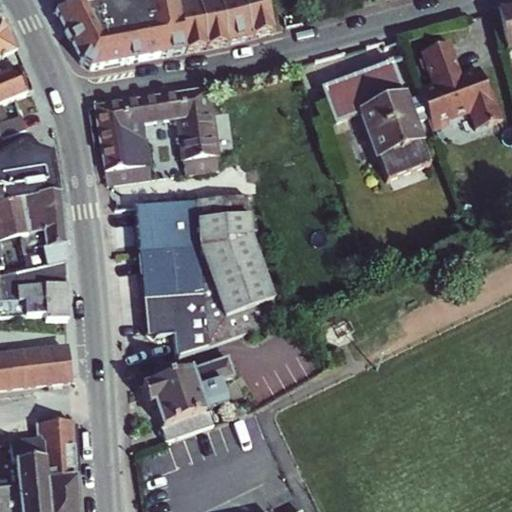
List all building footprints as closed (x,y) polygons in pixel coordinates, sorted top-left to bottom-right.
[(62,0),(65,13),(53,15),(82,65),(91,71),(152,59),(145,26),(149,25),(173,19),(172,12),(166,13),(163,0),(141,0),(98,8),(96,0),(62,0)] [(163,0),(166,13),(172,12),(199,6),(198,5),(221,0),(222,0),(225,7),(232,12),(239,41),(273,32),(263,0),(163,0)] [(221,0),(198,5),(199,6),(206,48),(239,41),(232,12),(225,7),(222,0),(221,0)] [(172,12),(173,19),(180,53),(206,48),(199,6),(172,12)] [(511,9),(496,14),(505,56),(511,53),(511,9)] [(173,19),(149,25),(145,26),(152,59),(180,53),(173,19)] [(0,60),(16,54),(6,31),(0,28),(0,60)] [(417,95),(432,134),(445,129),(448,120),(465,114),(471,130),(500,120),(493,101),(487,104),(485,97),(477,76),(459,83),(453,80),(452,76),(457,74),(448,48),(419,59),(427,82),(432,84),(434,89),(431,91),(417,95)] [(0,106),(1,106),(14,101),(32,93),(16,54),(0,60),(0,106)] [(429,168),(391,64),(320,90),(333,127),(360,118),(385,184),(429,168)] [(459,83),(477,76),(476,73),(459,79),(457,74),(452,76),(453,80),(459,83)] [(106,189),(149,182),(141,127),(175,122),(184,177),(218,171),(216,158),(207,92),(207,90),(95,109),(106,189)] [(283,115),(288,129),(291,142),(318,134),(313,120),(309,107),(305,94),(279,102),(283,115)] [(491,95),(485,97),(487,104),(493,101),(491,95)] [(7,121),(1,106),(0,106),(0,140),(25,131),(20,116),(7,121)] [(23,179),(54,174),(51,154),(19,146),(0,156),(0,204),(26,200),(23,179)] [(57,193),(54,174),(23,179),(26,200),(35,198),(35,197),(57,193)] [(27,272),(64,264),(57,193),(35,197),(35,198),(26,200),(0,204),(0,262),(23,257),(27,272)] [(240,199),(191,204),(193,219),(208,218),(208,223),(243,219),(240,199)] [(191,204),(137,209),(151,340),(172,337),(174,361),(178,360),(221,345),(271,327),(246,245),(243,219),(208,223),(208,218),(193,219),(191,204)] [(67,319),(64,264),(27,272),(0,277),(0,318),(44,316),(45,320),(64,319),(67,319)] [(0,391),(69,383),(65,349),(0,355),(0,391)] [(226,405),(219,384),(234,379),(227,361),(191,373),(190,372),(141,389),(148,408),(154,406),(162,430),(160,431),(165,445),(213,429),(208,415),(205,416),(204,412),(226,405)] [(9,443),(11,465),(15,464),(15,463),(43,460),(45,483),(75,480),(72,422),(37,424),(38,431),(37,431),(37,440),(35,440),(9,443)] [(155,475),(172,511),(240,481),(236,473),(258,463),(245,434),(155,475)] [(77,511),(75,480),(45,483),(43,460),(15,463),(15,464),(17,486),(0,488),(0,511),(77,511)]
